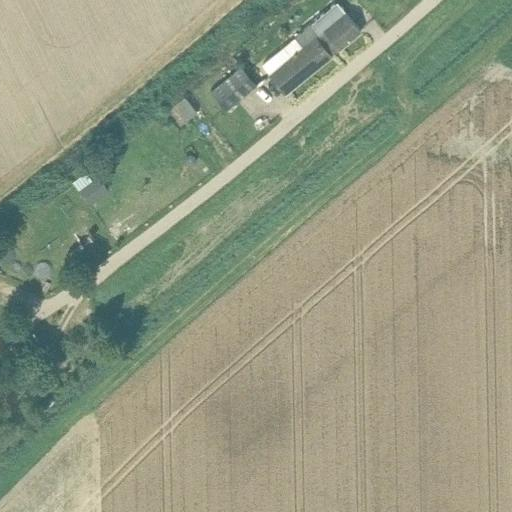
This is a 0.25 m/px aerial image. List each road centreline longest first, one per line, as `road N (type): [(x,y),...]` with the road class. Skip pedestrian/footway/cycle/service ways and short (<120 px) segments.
road 1 (unclassified): [(0,338),(146,238),(432,0)]
road 2 (track): [(462,0),(404,60),(400,98),(415,109),(511,34)]
